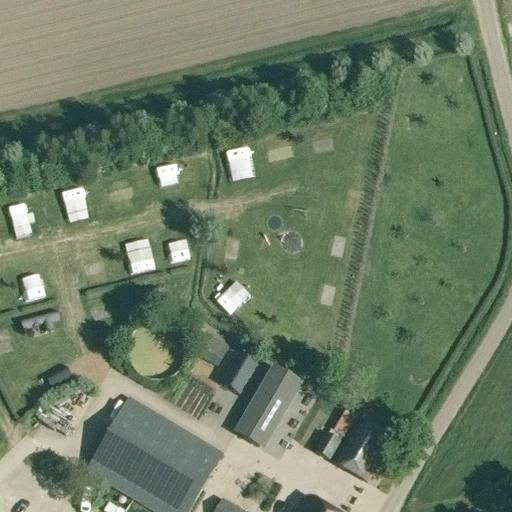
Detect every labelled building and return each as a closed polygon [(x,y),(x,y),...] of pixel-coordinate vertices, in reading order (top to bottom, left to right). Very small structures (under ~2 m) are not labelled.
[(360,114),(353,123),(374,141),(382,132),(360,114)] [(65,191),(71,212),(92,205),(85,185),(65,191)] [(195,258),(179,261),(180,270),(197,267),(195,258)] [(96,292),(112,287),(108,275),(92,280),(96,292)] [(156,287),(133,293),(135,303),(158,297),(156,287)] [(57,312),(20,322),(22,331),(42,325),(44,333),(54,331),(51,323),(59,321),(57,312)] [(0,352),(15,348),(8,323),(0,325),(0,352)] [(144,326),(138,329),(133,334),(129,340),(127,347),(126,354),(127,361),(130,367),(134,373),(139,378),(145,381),(152,383),(159,383),(166,381),(172,378),(178,374),(182,369),(185,362),(186,355),(186,348),(184,342),(181,336),(176,330),(171,326),(164,324),(157,323),(150,323),(144,326)] [(199,359),(217,369),(229,351),(211,341),(199,359)] [(237,356),(219,385),(239,397),(256,367),(237,356)] [(66,367),(45,378),(51,389),(72,378),(66,367)] [(302,384),(274,367),(251,404),(234,435),(263,451),(302,384)] [(82,428),(92,412),(67,398),(58,414),(82,428)] [(85,473),(148,511),(190,511),(224,455),(128,398),(85,473)] [(367,485),(394,441),(359,418),(332,462),(367,485)] [(340,443),(325,434),(314,453),(329,462),(340,443)] [(330,511),(307,498),(298,511),(330,511)]
